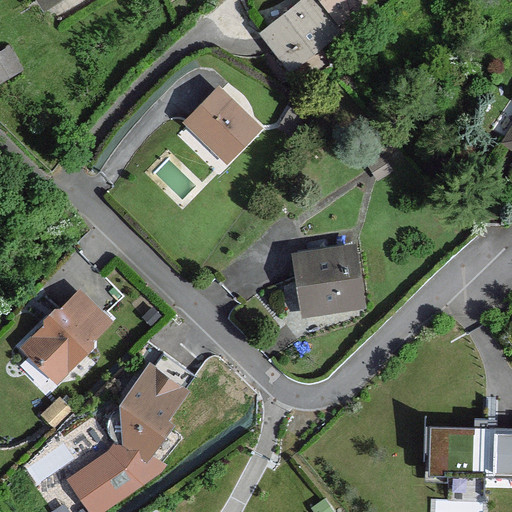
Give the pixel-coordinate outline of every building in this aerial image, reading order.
[(315,56),(343,34),(314,0),(311,0),(268,35),(292,66),(311,49),(315,56)] [(368,3),(365,0),(326,0),(344,21),(368,3)] [(10,52),(0,57),(0,79),(19,69),(10,52)] [(232,149),(250,132),(220,104),(202,122),(232,149)] [(297,137),(307,119),(294,111),(283,128),(297,137)] [(320,287),(321,306),(365,298),(357,246),(301,257),(306,288),(320,287)] [(320,287),(306,288),(309,307),(321,306),(320,287)] [(50,324),(29,345),(59,375),(92,342),(93,335),(110,318),(83,291),(66,308),(59,308),(50,317),(50,324)] [(192,384),(159,360),(129,401),(118,409),(111,418),(110,428),(115,436),(120,439),(128,442),(148,457),(150,454),(174,422),(168,417),(192,384)] [(482,469),(511,469),(511,428),(490,428),(490,434),(490,439),(482,439),(482,469)] [(449,468),(482,469),(482,439),(490,439),(490,434),(436,432),(435,453),(449,454),(449,468)] [(128,442),(120,439),(113,451),(73,478),(95,511),(96,511),(142,481),(162,464),(150,454),(148,457),(128,442)]
